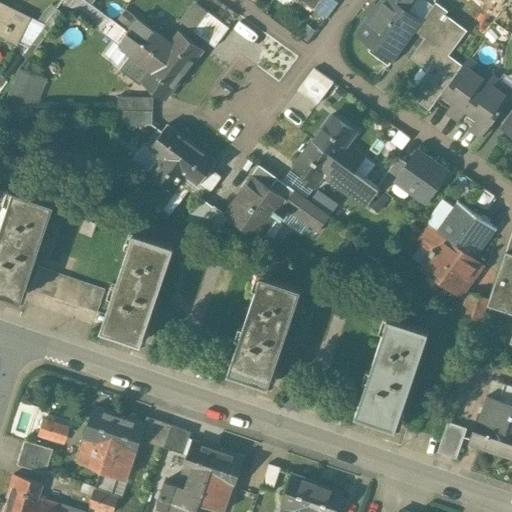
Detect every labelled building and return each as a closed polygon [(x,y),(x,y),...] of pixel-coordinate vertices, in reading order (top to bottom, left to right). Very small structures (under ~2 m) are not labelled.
[(299,0),(313,11),(321,0),(299,0)] [(382,0),(358,34),(373,45),(375,43),(395,58),(422,21),(406,9),(412,0),(382,0)] [(0,28),(4,30),(2,33),(5,35),(9,28),(19,32),(12,46),(13,47),(29,17),(44,24),(0,1),(0,28)] [(448,11),(436,2),(422,21),(431,28),(413,53),(434,68),(416,93),(432,104),(462,65),(448,54),(466,30),(445,14),(448,11)] [(170,43),(124,9),(114,22),(160,56),(170,43)] [(208,12),(193,31),(214,47),(229,27),(208,12)] [(114,22),(107,17),(97,30),(130,55),(119,69),(140,85),(143,82),(166,99),(184,74),(160,56),(114,22)] [(170,43),(160,56),(184,74),(203,49),(179,31),(170,43)] [(510,96),(464,62),(442,93),(453,101),(447,109),(460,118),(465,110),(476,118),(470,126),(482,135),(510,96)] [(11,92),(32,101),(43,75),(21,66),(11,92)] [(322,102),(336,80),(316,66),(301,88),(322,102)] [(153,97),(118,96),(117,110),(153,111),(153,97)] [(354,132),(331,116),(313,140),(353,170),(363,156),(346,144),(354,132)] [(191,142),(167,124),(150,146),(162,155),(174,164),(191,142)] [(313,140),(294,165),(317,181),(313,186),(314,187),(315,187),(324,174),(366,206),(379,189),(353,170),(313,140)] [(191,142),(174,164),(187,174),(198,182),(209,167),(214,160),(191,142)] [(446,172),(417,151),(407,164),(396,180),(425,201),(446,172)] [(162,155),(150,171),(161,180),(174,164),(162,155)] [(374,165),(363,156),(353,170),(365,178),(374,165)] [(398,157),(377,187),(387,193),(396,180),(407,164),(398,157)] [(187,174),(174,164),(161,180),(174,190),(187,174)] [(283,182),(259,164),(244,184),(246,186),(238,197),(236,196),(224,211),(228,215),(252,232),(271,207),(274,209),(272,211),(281,218),(288,209),(317,231),(329,215),(306,198),(283,182)] [(209,167),(198,182),(208,189),(219,174),(209,167)] [(313,186),(292,171),(283,182),(306,198),(314,187),(313,186)] [(161,180),(140,208),(156,213),(174,190),(161,180)] [(10,188),(0,216),(0,293),(16,299),(50,201),(10,188)] [(494,196),(483,188),(474,202),(484,209),(494,196)] [(200,197),(185,217),(197,227),(213,207),(200,197)] [(497,229),(457,201),(436,230),(476,258),(497,229)] [(224,211),(215,205),(213,207),(197,227),(214,233),(228,215),(224,211)] [(436,230),(433,228),(421,243),(431,250),(429,253),(431,254),(423,265),(460,292),(481,263),(436,230)] [(176,244),(135,230),(103,328),(143,342),(176,244)] [(511,255),(505,254),(490,299),(511,306),(511,335),(510,342),(511,342),(511,255)] [(72,277),(40,266),(32,289),(64,300),(72,277)] [(303,287),(262,274),(229,371),(270,385),(303,287)] [(106,288),(72,277),(64,300),(98,311),(106,288)] [(388,316),(356,414),(397,427),(429,330),(388,316)] [(511,375),(509,374),(506,383),(504,382),(499,397),(511,401),(511,375)] [(511,414),(511,401),(499,397),(493,418),(509,423),(511,414)] [(119,415),(94,407),(84,436),(85,437),(109,444),(119,415)] [(493,418),(479,413),(471,440),(501,450),(509,423),(493,418)] [(144,423),(119,415),(109,444),(134,453),(135,453),(144,423)] [(151,417),(143,441),(163,447),(171,424),(151,417)] [(66,427),(41,420),(37,435),(63,441),(66,427)] [(468,426),(449,420),(439,450),(458,456),(468,426)] [(511,423),(509,423),(501,450),(511,453),(511,423)] [(190,431),(171,424),(163,447),(183,454),(190,431)] [(109,444),(85,437),(78,460),(84,462),(84,463),(101,468),(109,444)] [(218,448),(192,439),(181,471),(208,479),(218,449),(218,448)] [(48,470),(53,446),(24,440),(19,465),(48,470)] [(134,453),(109,444),(101,468),(118,473),(117,475),(125,478),(134,453)] [(218,448),(218,449),(208,479),(231,487),(232,488),(242,457),(218,448)] [(281,468),(269,464),(262,487),(273,491),(281,468)] [(101,468),(89,506),(107,511),(111,511),(117,496),(111,494),(117,475),(118,473),(101,468)] [(184,487),(164,480),(155,507),(166,511),(165,511),(196,511),(200,503),(208,479),(181,471),(181,472),(188,474),(184,487)] [(306,511),(317,482),(292,474),(281,505),(291,508),(291,507),(305,511),(306,511)] [(40,485),(13,476),(4,505),(27,511),(31,511),(36,498),(40,485)] [(231,487),(208,479),(200,503),(215,508),(223,510),(231,487)] [(334,511),(342,490),(317,482),(306,511),(334,511)] [(52,511),(55,504),(36,498),(31,511),(52,511)] [(213,511),(215,508),(200,503),(196,511),(213,511)]
